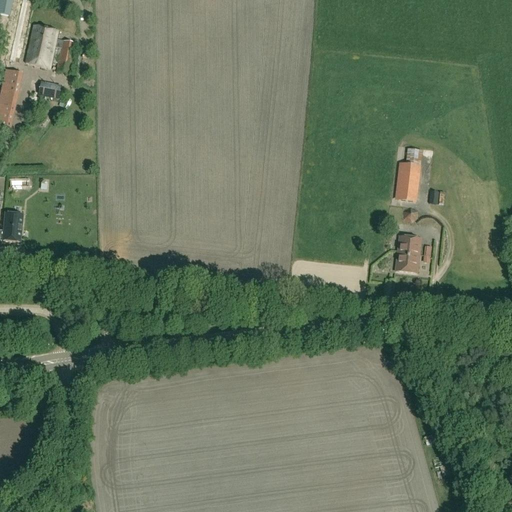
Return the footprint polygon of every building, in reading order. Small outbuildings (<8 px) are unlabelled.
[(17,0),(5,60),(19,63),(32,0),(0,0),(0,15),(9,18),(12,0),(17,0)] [(34,27),(29,46),(25,65),(49,70),(58,32),(34,27)] [(76,45),(63,42),(57,72),(70,75),(76,45)] [(7,72),(1,102),(0,107),(0,133),(8,136),(8,130),(12,131),(23,75),(7,72)] [(41,83),(39,96),(38,97),(59,101),(61,87),(41,83)] [(404,150),(403,165),(418,165),(419,151),(404,150)] [(407,190),(399,189),(398,201),(406,202),(407,190)] [(430,193),(428,205),(438,206),(439,194),(430,193)] [(20,218),(6,216),(4,228),(0,227),(0,234),(4,235),(4,236),(18,237),(20,218)] [(417,275),(419,258),(421,241),(399,238),(395,273),(417,275)]
